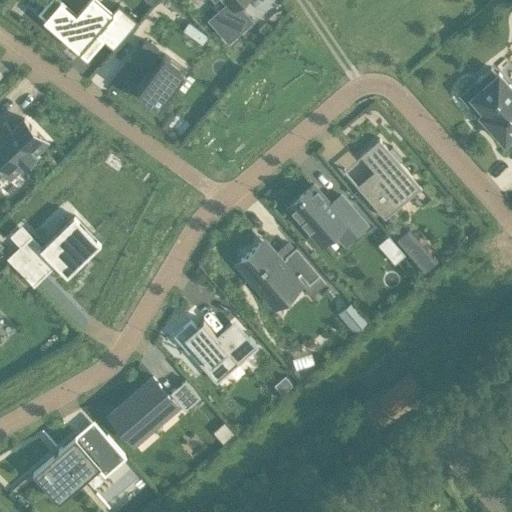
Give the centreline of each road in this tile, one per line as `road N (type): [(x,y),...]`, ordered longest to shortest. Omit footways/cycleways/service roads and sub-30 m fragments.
road 1 (residential): [(217,196),(106,365),(0,428)]
road 2 (residential): [(0,34),(217,196)]
road 3 (residential): [(511,224),(391,84),(358,87)]
road 4 (residential): [(358,87),(217,196)]
road 5 (residential): [(340,511),(444,425)]
